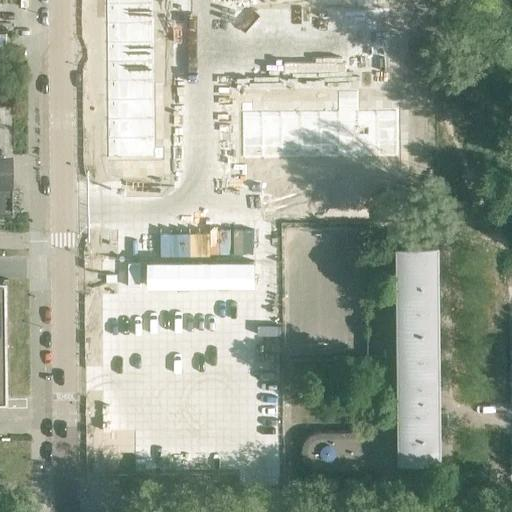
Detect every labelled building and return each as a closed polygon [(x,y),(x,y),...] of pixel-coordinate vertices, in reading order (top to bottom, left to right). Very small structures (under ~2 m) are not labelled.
[(106,0),(109,157),(156,157),(155,43),(155,34),(155,5),(154,0),(106,0)] [(171,34),(163,34),(163,43),(171,43),(171,34)] [(171,72),(163,72),(163,82),(171,82),(171,72)] [(277,109),(242,109),(243,157),(400,157),(400,109),(359,109),(359,89),(339,90),(339,109),(326,109),(316,109),(287,109),(277,109)] [(287,90),(277,90),(277,99),(287,99),(287,90)] [(326,90),(316,90),(316,99),(326,99),(326,90)] [(287,99),(277,99),(277,109),(287,109),(287,99)] [(326,99),(316,99),(316,109),(326,109),(326,99)] [(171,111),(163,111),(163,120),(171,120),(171,111)] [(171,146),(162,146),(162,156),(171,156),(171,146)] [(447,423),(446,410),(439,410),(438,244),(398,244),(400,430),(392,430),(392,428),(378,428),(378,430),(320,430),(317,431),(314,432),(312,433),(310,434),(308,436),(305,439),(304,442),(303,443),(303,445),(302,446),(302,448),(302,451),(302,455),(303,457),(304,458),(305,460),(306,462),(307,462),(307,463),(309,465),(311,466),(314,468),(317,469),(319,469),(321,469),(379,469),(379,471),(393,471),(393,468),(400,468),(400,471),(400,472),(400,473),(401,474),(402,476),(404,478),(405,479),(406,480),(409,481),(411,482),(413,481),(415,481),(416,481),(417,480),(419,479),(420,478),(420,477),(421,476),(422,475),(422,474),(423,472),(423,471),(423,459),(440,459),(440,424),(442,424),(448,424),(448,423),(447,423)]
